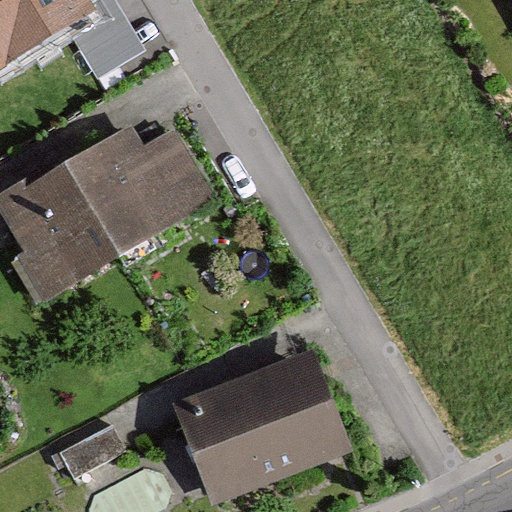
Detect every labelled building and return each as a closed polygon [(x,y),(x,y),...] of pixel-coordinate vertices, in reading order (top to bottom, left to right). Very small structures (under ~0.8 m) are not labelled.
[(0,0),(0,74),(82,25),(66,0),(0,0)] [(511,0),(495,0),(511,27),(511,0)] [(133,158),(119,134),(0,202),(0,222),(48,304),(216,206),(174,134),(133,158)] [(165,421),(201,511),(223,511),(341,465),(301,366),(165,421)] [(76,466),(128,442),(116,415),(64,439),(76,466)]
